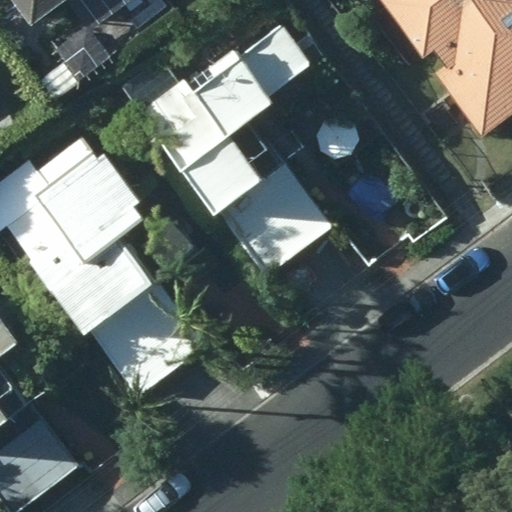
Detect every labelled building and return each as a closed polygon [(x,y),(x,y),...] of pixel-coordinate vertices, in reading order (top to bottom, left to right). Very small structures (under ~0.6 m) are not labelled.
[(62,0),(29,0),(41,16),(62,0)] [(511,0),(375,0),(489,152),(511,134),(511,0)] [(237,38),(145,107),(269,270),(334,222),(258,121),(323,72),(286,23),(248,52),(237,38)] [(55,185),(10,221),(143,387),(203,339),(123,238),(154,214),(88,131),(42,169),(55,185)] [(0,492),(14,511),(21,511),(80,467),(0,364),(0,352),(21,336),(0,309),(0,492)]
